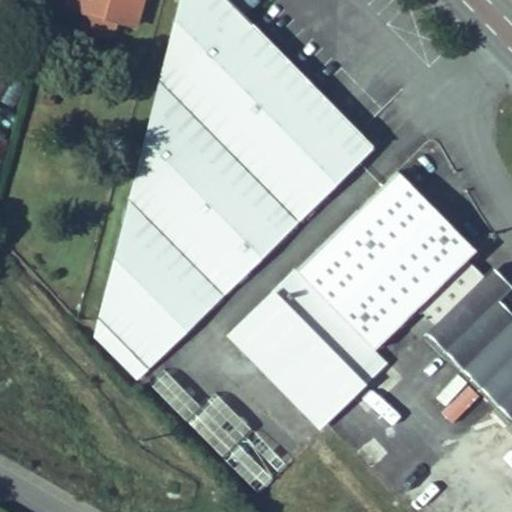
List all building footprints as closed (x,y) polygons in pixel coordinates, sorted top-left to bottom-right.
[(69,0),(68,6),(82,10),(113,18),(135,24),(141,0),(69,0)] [(180,0),(99,319),(136,378),(372,145),(338,110),(228,0),(180,0)] [(113,18),(82,10),(77,29),(108,36),(113,18)] [(0,88),(13,67),(0,59),(0,88)] [(464,261),(475,250),(398,170),(230,335),(319,425),(324,420),(380,364),(369,353),(420,303),(464,261)] [(467,261),(464,261),(420,303),(419,306),(421,310),(425,315),(411,329),(422,339),(429,332),(499,404),(493,410),(507,425),(511,420),(511,321),(493,303),(484,294),(487,291),(485,279),(483,276),(467,261)] [(503,293),(484,275),(483,276),(485,279),(487,291),(484,294),(493,303),(503,293)] [(237,445),(251,431),(213,393),(199,407),(165,373),(150,388),(184,422),(185,421),(257,494),(272,479),(237,445)] [(439,413),(450,424),(478,395),(466,385),(439,413)]
